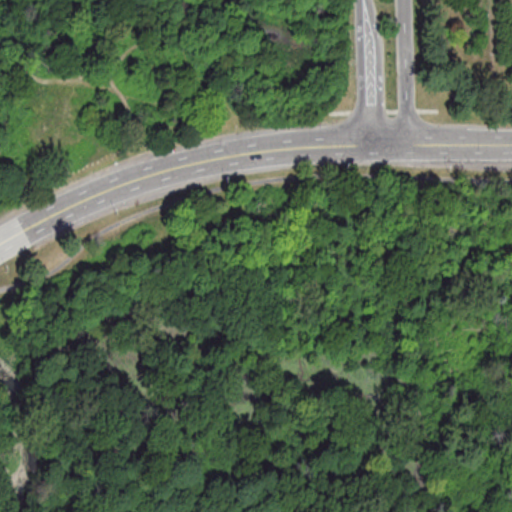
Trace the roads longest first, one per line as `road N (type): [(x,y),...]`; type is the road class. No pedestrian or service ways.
road 1 (secondary): [(407,144),(240,154),(167,168),(95,193),(0,242)]
road 2 (secondary): [(407,144),(403,0)]
road 3 (secondary): [(361,4),(371,145)]
